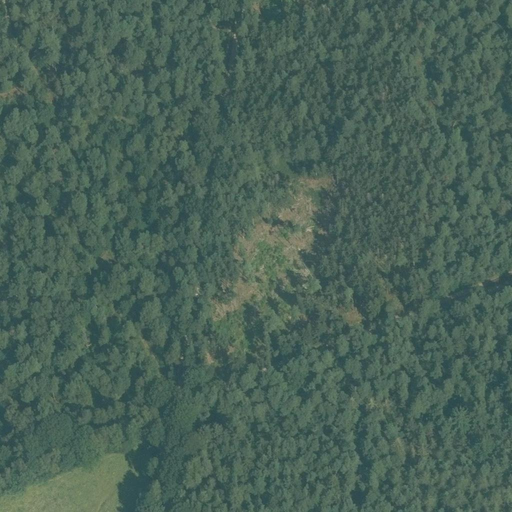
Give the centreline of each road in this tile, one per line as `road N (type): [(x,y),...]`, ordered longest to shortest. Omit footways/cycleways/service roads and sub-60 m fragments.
road 1 (track): [(183,402),(242,0)]
road 2 (track): [(183,402),(511,274)]
road 3 (track): [(183,402),(0,477)]
